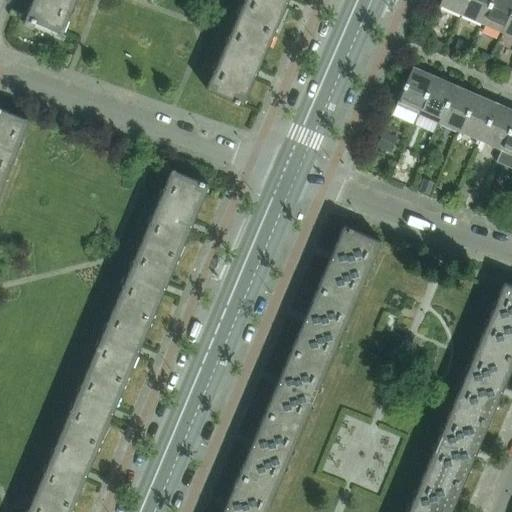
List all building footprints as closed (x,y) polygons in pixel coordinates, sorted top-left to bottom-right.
[(62,34),(74,0),(32,0),(25,18),(62,34)] [(244,0),(237,17),(274,34),(288,0),(244,0)] [(440,0),(438,5),(460,15),(466,0),(440,0)] [(466,0),(460,15),(481,24),(491,0),(466,0)] [(511,0),(491,0),(481,24),(502,33),(511,7),(511,0)] [(511,7),(502,33),(511,37),(511,7)] [(274,34),(237,17),(206,89),(243,105),(274,34)] [(428,30),(426,33),(428,36),(431,38),(434,36),(435,34),(434,31),(431,29),(428,30)] [(458,39),(453,51),(463,55),(469,44),(458,39)] [(480,52),(476,63),(486,67),(491,57),(480,52)] [(492,60),(489,69),(501,74),(504,66),(492,60)] [(396,104),(418,114),(434,76),(412,66),(396,104)] [(418,114),(439,123),(455,85),(434,76),(418,114)] [(439,123),(459,132),(476,94),(455,85),(439,123)] [(459,132),(480,141),(497,103),(476,94),(459,132)] [(480,141),(501,150),(511,124),(511,109),(497,103),(480,141)] [(0,182),(3,184),(29,120),(0,108),(0,182)] [(511,124),(501,150),(511,154),(511,124)] [(384,132),(378,146),(389,151),(395,137),(384,132)] [(145,232),(182,247),(208,185),(171,169),(145,232)] [(425,180),(421,191),(428,193),(432,183),(425,180)] [(479,203),(476,211),(487,215),(490,208),(479,203)] [(344,224),(317,287),(355,303),(381,240),(344,224)] [(119,295),(156,310),(182,247),(145,232),(119,295)] [(511,286),(503,282),(477,344),(511,359),(511,286)] [(291,349),(328,365),(355,303),(317,287),(291,349)] [(92,357),(130,373),(156,310),(119,295),(92,357)] [(488,423),(511,365),(511,359),(477,344),(451,406),(488,423)] [(264,412),(302,428),(328,365),(291,349),(264,412)] [(66,420),(103,436),(130,373),(92,357),(66,420)] [(488,423),(451,406),(425,468),(462,485),(488,423)] [(238,475),(275,491),(302,428),(264,412),(238,475)] [(40,483),(77,498),(103,436),(66,420),(40,483)] [(450,511),(462,485),(425,468),(406,511),(450,511)] [(238,475),(222,511),(266,511),(275,491),(238,475)] [(27,511),(71,511),(77,498),(40,483),(27,511)]
